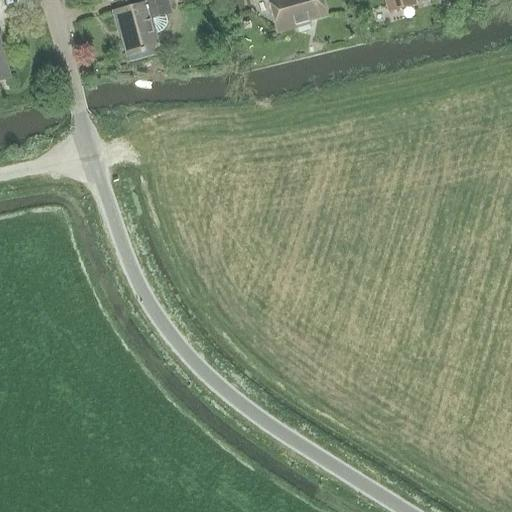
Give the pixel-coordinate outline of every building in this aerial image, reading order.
[(141,0),(142,1),(114,9),(119,27),(121,26),(128,52),(158,44),(155,33),(158,32),(161,30),(163,27),(165,24),(166,21),(163,8),(174,5),(172,0),(141,0)] [(269,0),(278,32),(309,23),(308,20),(326,15),(321,0),(269,0)] [(385,0),(389,12),(416,5),(414,0),(385,0)] [(238,14),(234,4),(227,6),(230,17),(238,14)] [(0,80),(9,78),(0,45),(0,80)]
